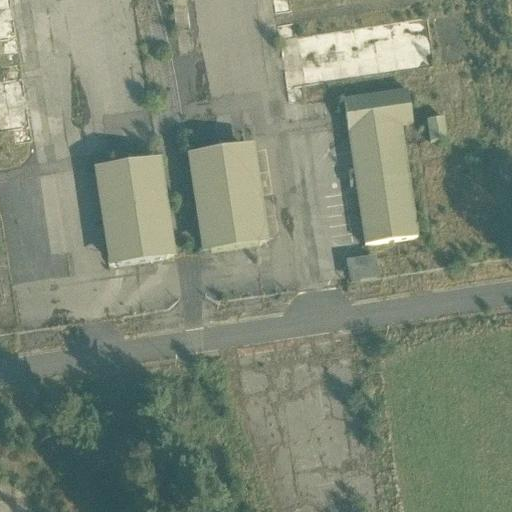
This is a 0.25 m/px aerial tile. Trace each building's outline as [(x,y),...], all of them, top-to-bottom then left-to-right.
[(355,191),(364,249),(417,241),(400,129),(412,127),(407,94),(342,104),(354,179),(355,191)] [(426,123),(429,146),(446,143),(442,121),(426,123)] [(209,251),(210,256),(259,249),(258,243),(245,155),(244,150),(195,157),(195,162),(209,251)] [(115,265),(116,270),(166,263),(165,258),(152,169),(151,164),(101,171),(102,176),(115,265)] [(349,265),(352,284),(376,280),(374,261),(349,265)] [(74,408),(80,421),(88,418),(83,405),(74,408)]
